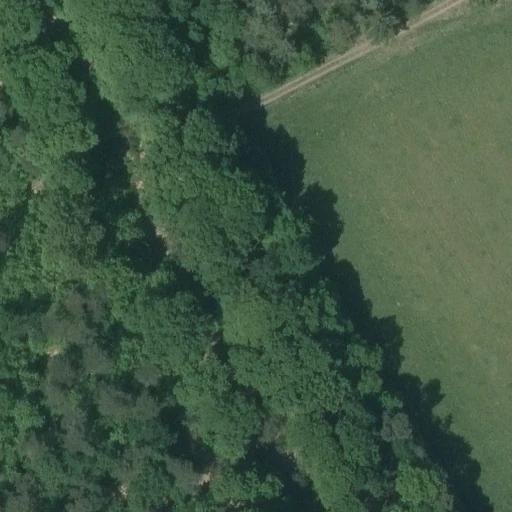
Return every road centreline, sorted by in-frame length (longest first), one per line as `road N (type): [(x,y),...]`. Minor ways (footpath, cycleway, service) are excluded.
road 1 (track): [(171,132),(366,511)]
road 2 (track): [(171,132),(235,112),(458,0)]
road 3 (track): [(104,0),(171,132)]
